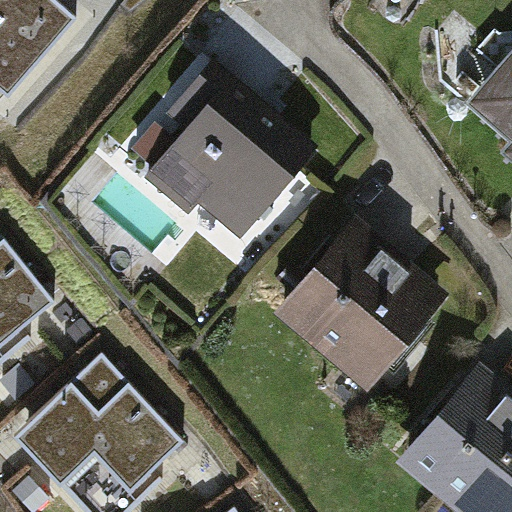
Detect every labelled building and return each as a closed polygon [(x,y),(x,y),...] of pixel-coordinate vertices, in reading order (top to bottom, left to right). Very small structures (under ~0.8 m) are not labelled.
[(0,0),(0,85),(9,93),(77,15),(58,0),(0,0)] [(144,0),(124,0),(121,4),(130,11),(144,0)] [(210,60),(171,107),(190,124),(149,173),(191,209),(210,186),(253,221),(311,151),(251,102),(255,97),(210,60)] [(511,74),(511,73),(485,103),(511,126),(511,74)] [(355,224),(284,307),(368,378),(435,299),(387,259),(391,254),(355,224)] [(0,230),(0,362),(31,337),(22,325),(55,299),(0,230)] [(103,350),(15,431),(90,511),(126,511),(163,478),(153,467),(184,438),(103,350)] [(511,399),(479,371),(408,455),(476,511),(503,511),(511,502),(511,406),(511,407),(511,406),(511,399)]
